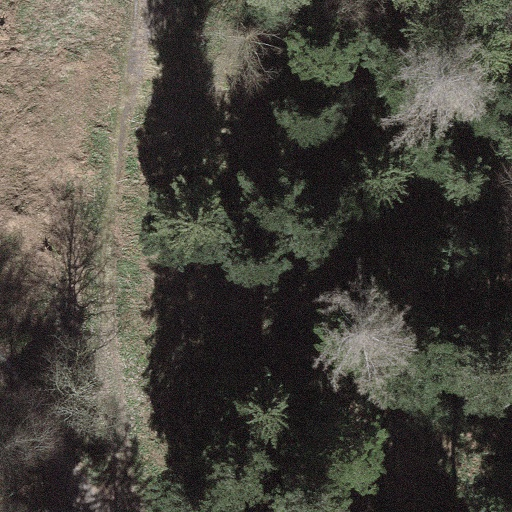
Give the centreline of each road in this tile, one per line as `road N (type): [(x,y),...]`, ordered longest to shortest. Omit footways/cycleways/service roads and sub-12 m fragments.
road 1 (track): [(0,290),(27,0)]
road 2 (track): [(98,511),(0,346)]
